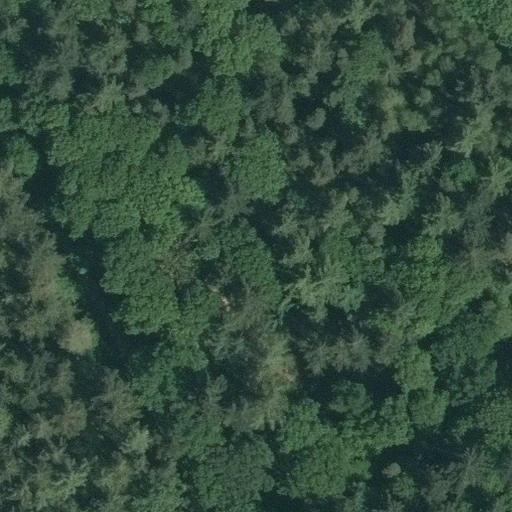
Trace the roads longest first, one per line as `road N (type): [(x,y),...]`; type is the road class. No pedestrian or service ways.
road 1 (track): [(0,120),(230,511)]
road 2 (track): [(214,483),(511,323)]
